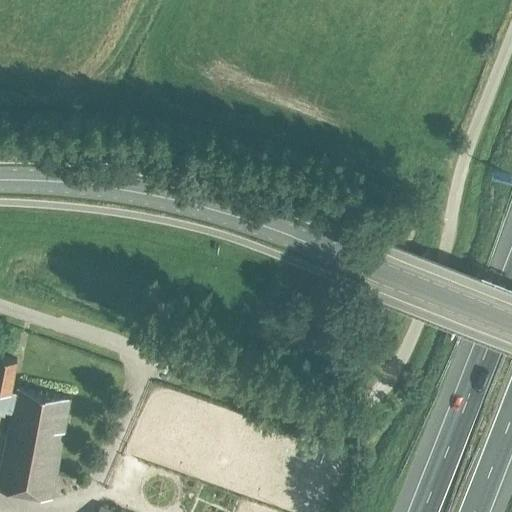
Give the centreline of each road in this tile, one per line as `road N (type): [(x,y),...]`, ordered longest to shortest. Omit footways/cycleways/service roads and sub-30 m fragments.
road 1 (secondary): [(511,325),(194,204),(79,184),(0,181)]
road 2 (unclassified): [(416,327),(382,393),(357,409),(324,414),(0,306)]
road 3 (unclassified): [(416,327),(447,253),(457,182),(511,37)]
road 4 (motorway): [(511,288),(422,511)]
